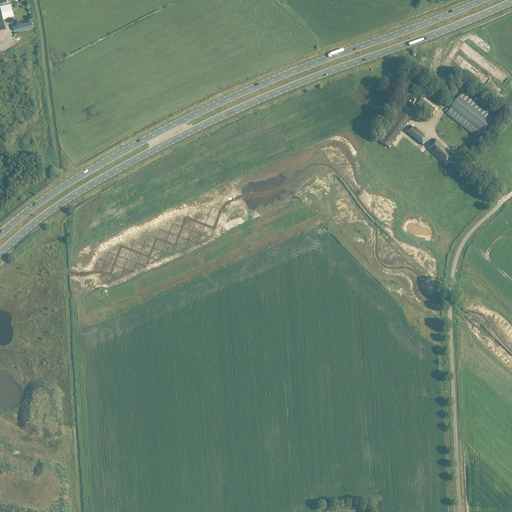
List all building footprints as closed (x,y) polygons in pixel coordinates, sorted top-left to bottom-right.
[(0,25),(4,25),(2,18),(13,16),(10,3),(0,5),(0,25)] [(12,25),(14,31),(33,27),(32,21),(12,25)] [(463,93),(449,110),(446,114),(478,139),(495,117),(463,93)] [(413,105),(415,103),(432,116),(439,107),(425,96),(420,102),(410,94),(405,100),(413,105)] [(389,148),(392,145),(410,120),(399,111),(378,140),(389,148)] [(408,126),(404,130),(423,145),(427,140),(411,126),(410,128),(408,126)] [(427,148),(446,167),(451,162),(454,158),(436,139),(432,143),(427,148)]
